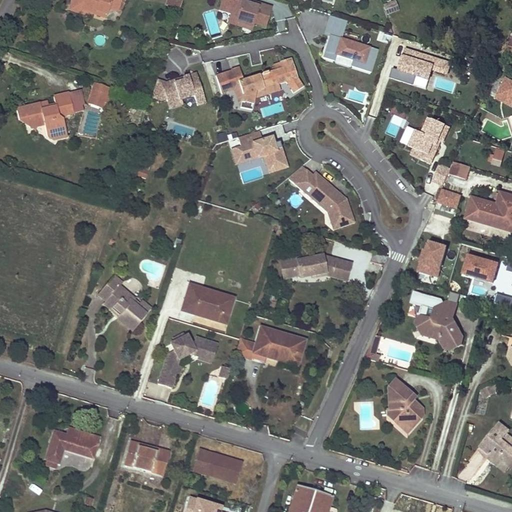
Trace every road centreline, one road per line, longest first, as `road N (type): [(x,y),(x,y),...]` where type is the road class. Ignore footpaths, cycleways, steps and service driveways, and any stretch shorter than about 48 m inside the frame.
road 1 (residential): [(308,458),(0,365)]
road 2 (residential): [(397,245),(308,458)]
road 3 (residential): [(495,511),(308,458)]
road 4 (residential): [(397,245),(379,231),(362,181),(303,136),(309,116),(321,110)]
road 5 (unknown): [(135,405),(177,277)]
road 6 (residential): [(362,146),(413,205),(410,233),(397,245)]
